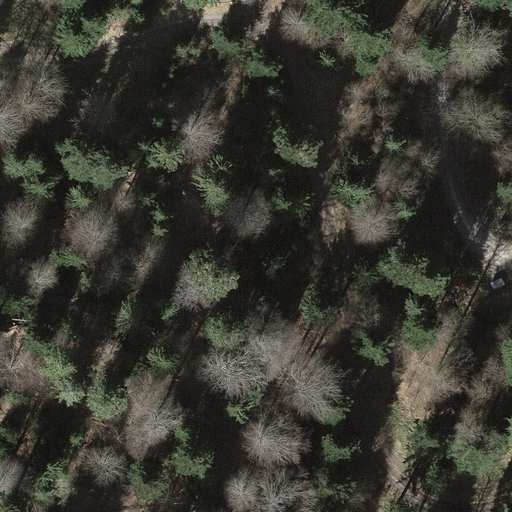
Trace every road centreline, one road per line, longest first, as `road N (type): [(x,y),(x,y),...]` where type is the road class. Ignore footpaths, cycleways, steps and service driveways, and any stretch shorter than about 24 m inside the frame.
road 1 (track): [(511,498),(471,506),(436,500),(401,481),(368,437),(305,103),(286,45),(266,22),(238,12),(209,15),(42,53),(0,44)]
road 2 (unclassified): [(457,0),(442,73),(447,175),(473,242),(511,261)]
